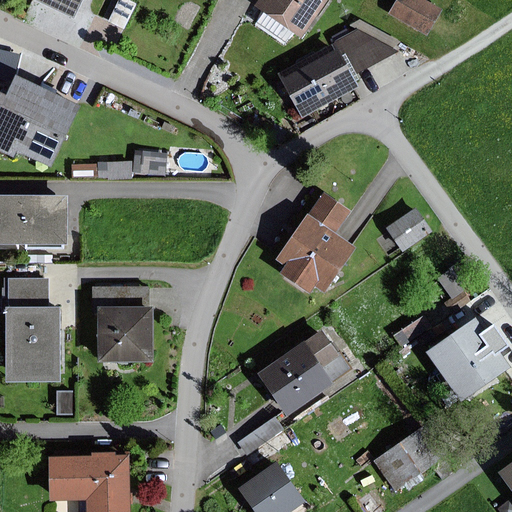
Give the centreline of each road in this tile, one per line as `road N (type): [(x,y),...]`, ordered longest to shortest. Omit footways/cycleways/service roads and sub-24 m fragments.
road 1 (residential): [(257,167),(252,209),(206,321),(185,511)]
road 2 (residential): [(0,18),(183,102),(242,141),(257,167)]
road 3 (residential): [(511,293),(375,105)]
road 4 (residential): [(375,105),(257,167)]
